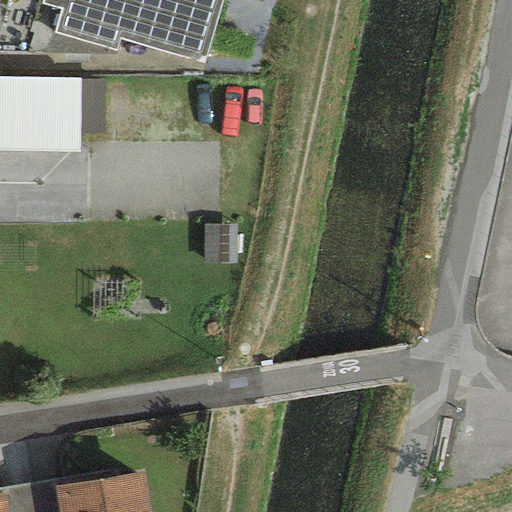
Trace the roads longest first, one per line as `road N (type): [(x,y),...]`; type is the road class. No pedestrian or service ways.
road 1 (unclassified): [(511,8),(437,363)]
road 2 (residential): [(0,427),(260,381)]
road 3 (unclassified): [(260,381),(437,363)]
